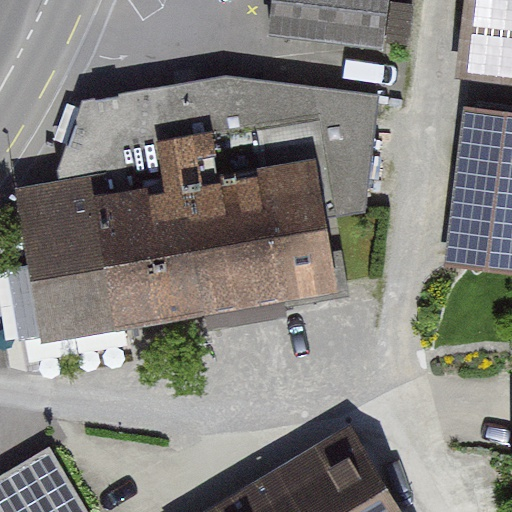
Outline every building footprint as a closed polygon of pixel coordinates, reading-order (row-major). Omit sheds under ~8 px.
[(385,0),(270,0),(266,39),(379,53),(385,0)] [(511,0),(463,0),(455,84),(511,89),(511,0)] [(82,104),(50,192),(153,173),(147,139),(206,128),(215,176),(300,161),(312,221),(375,213),(382,99),(225,84),(82,104)] [(511,117),(466,112),(447,267),(511,275),(511,117)] [(12,199),(39,341),(324,288),(312,221),(300,161),(215,176),(206,128),(147,139),(153,173),(50,192),(12,199)] [(398,511),(348,426),(201,511),(398,511)] [(87,511),(49,448),(0,477),(0,509),(1,511),(87,511)]
